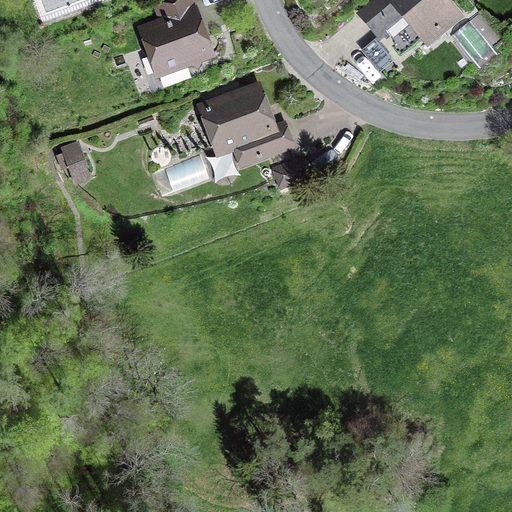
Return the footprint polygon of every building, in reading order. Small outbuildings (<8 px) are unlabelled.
[(195,6),(192,0),(170,0),(154,6),(157,20),(137,28),(156,81),(192,68),(199,71),(202,63),(216,59),(197,5),(195,6)] [(376,38),(379,42),(389,34),(392,39),(407,27),(419,41),(426,50),(466,17),(451,0),(369,0),(355,12),(376,38)] [(379,42),(376,38),(360,52),(385,82),(404,67),(397,59),(419,41),(407,27),(392,39),(389,34),(379,42)] [(286,121),(276,124),(261,82),(196,105),(216,160),(233,154),(239,170),(296,149),(286,121)] [(60,148),(75,186),(93,179),(78,141),(60,148)] [(209,177),(200,155),(164,168),(173,191),(209,177)] [(280,189),(308,178),(302,161),(273,171),(280,189)]
